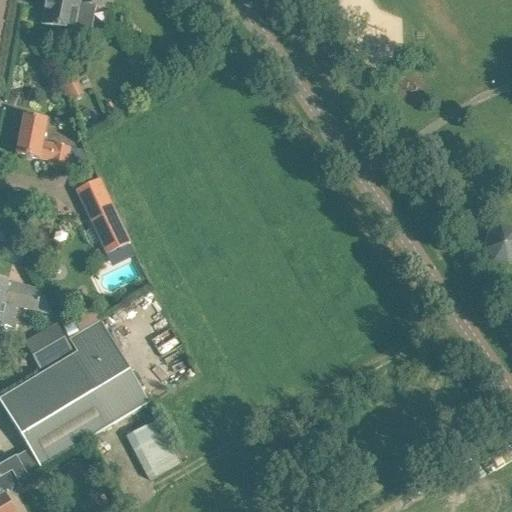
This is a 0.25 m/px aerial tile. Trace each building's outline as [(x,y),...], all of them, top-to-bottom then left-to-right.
[(47,0),(42,26),(75,32),(81,5),(104,9),(105,0),(47,0)] [(139,76),(157,65),(148,51),(130,62),(139,76)] [(84,98),(76,80),(59,88),(68,106),(84,98)] [(40,161),(40,160),(51,162),(50,167),(66,170),(70,149),(54,146),(43,144),(47,121),(25,117),(17,156),(40,161)] [(77,187),(109,254),(131,243),(99,176),(77,187)] [(511,231),(487,226),(480,259),(511,265),(511,231)] [(44,293),(0,282),(0,333),(13,337),(20,308),(55,317),(46,298),(43,297),(44,293)] [(0,402),(22,439),(23,438),(41,469),(110,428),(149,404),(100,322),(70,341),(78,354),(0,400),(0,402)] [(41,370),(72,353),(57,327),(26,344),(41,370)] [(147,481),(179,465),(157,420),(125,436),(147,481)] [(0,493),(3,492),(20,482),(13,470),(0,478),(0,493)] [(15,511),(5,494),(0,496),(0,511),(8,511),(13,510),(14,511),(15,511)]
